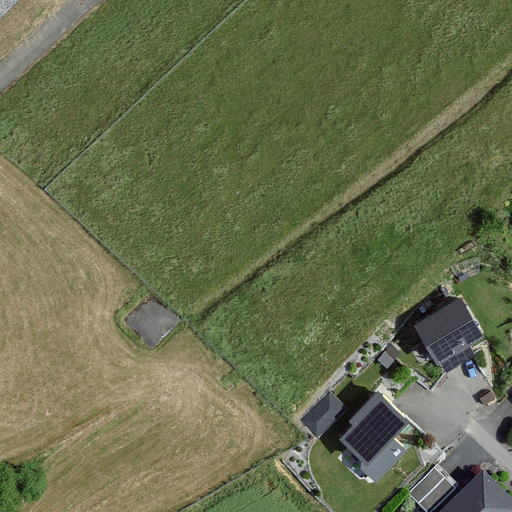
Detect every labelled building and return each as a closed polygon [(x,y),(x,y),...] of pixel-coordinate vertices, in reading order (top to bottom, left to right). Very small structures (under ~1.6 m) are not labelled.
[(0,0),(0,19),(20,0),(0,0)] [(485,337),(461,297),(414,325),(438,365),(485,337)] [(300,413),(318,431),(348,403),(330,384),(300,413)] [(415,424),(379,389),(334,435),(362,461),(360,469),(378,487),(413,451),(400,439),(415,424)] [(429,511),(438,511),(461,491),(438,467),(411,493),(429,511)] [(511,511),(511,496),(483,468),(461,491),(438,511),(511,511)]
